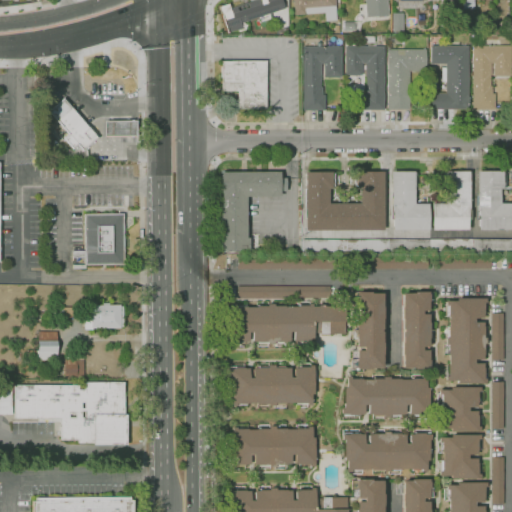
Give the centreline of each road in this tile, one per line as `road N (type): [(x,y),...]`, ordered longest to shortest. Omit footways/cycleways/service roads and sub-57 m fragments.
road 1 (primary): [(158,1),(166,511)]
road 2 (residential): [(511,141),(193,140)]
road 3 (primary): [(194,511),(193,233)]
road 4 (primary): [(14,40),(128,57),(157,94)]
road 5 (primary): [(193,233),(193,102)]
